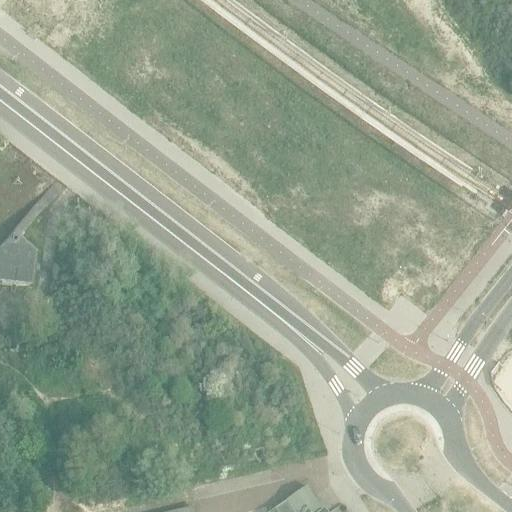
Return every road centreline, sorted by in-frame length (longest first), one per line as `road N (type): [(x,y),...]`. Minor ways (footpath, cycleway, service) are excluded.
road 1 (unclassified): [(0,93),(299,335)]
road 2 (tertiary): [(511,273),(418,395)]
road 3 (tertiary): [(443,413),(511,310)]
road 4 (tertiary): [(511,507),(466,470),(443,413)]
